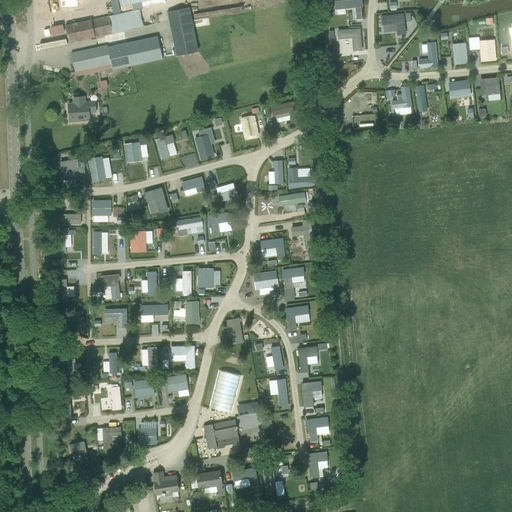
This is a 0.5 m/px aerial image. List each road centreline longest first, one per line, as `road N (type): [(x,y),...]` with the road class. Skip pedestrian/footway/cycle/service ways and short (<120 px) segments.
road 1 (tertiary): [(26,511),(7,0)]
road 2 (track): [(353,473),(305,0)]
